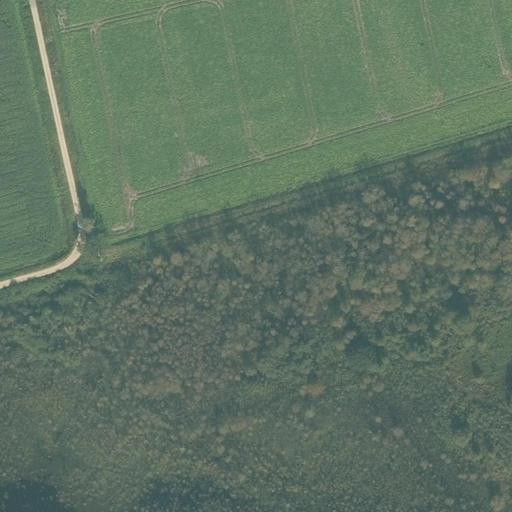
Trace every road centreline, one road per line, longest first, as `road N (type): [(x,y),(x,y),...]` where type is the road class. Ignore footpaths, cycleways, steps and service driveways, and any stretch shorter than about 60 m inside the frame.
road 1 (track): [(511,133),(119,250),(97,251),(80,234)]
road 2 (track): [(0,286),(60,267),(80,234),(33,6)]
